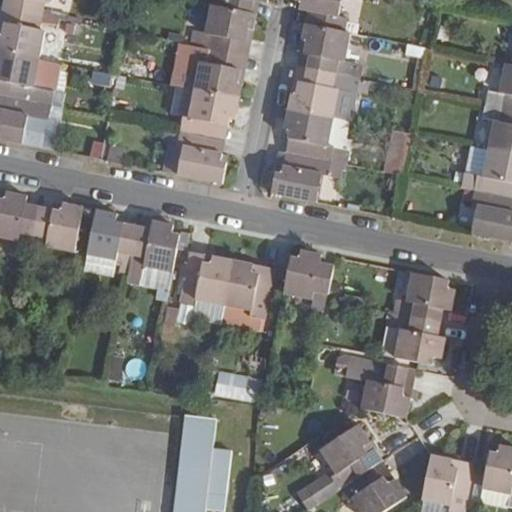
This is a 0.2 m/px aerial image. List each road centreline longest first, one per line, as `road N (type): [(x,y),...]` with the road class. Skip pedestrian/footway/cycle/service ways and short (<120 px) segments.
road 1 (residential): [(0,168),(489,264)]
road 2 (residential): [(489,264),(463,392),(473,411),(511,423)]
